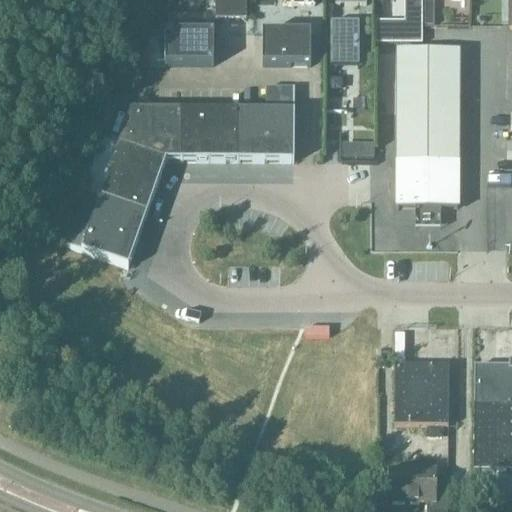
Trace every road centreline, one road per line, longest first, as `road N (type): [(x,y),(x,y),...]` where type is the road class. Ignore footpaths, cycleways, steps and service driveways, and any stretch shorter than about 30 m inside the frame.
road 1 (unclassified): [(365,294),(195,295),(172,258),(190,208),(214,195),(261,196),(289,209),(328,260)]
road 2 (unclassified): [(511,295),(365,294)]
